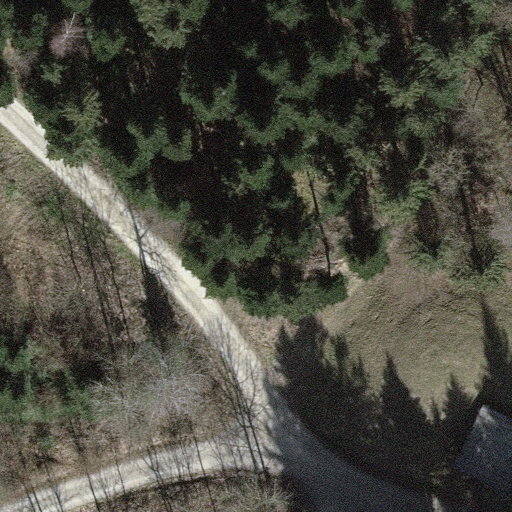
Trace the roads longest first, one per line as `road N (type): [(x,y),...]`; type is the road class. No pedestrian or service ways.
road 1 (track): [(317,511),(293,451),(184,279),(0,100)]
road 2 (track): [(430,511),(293,451),(153,467),(30,511)]
